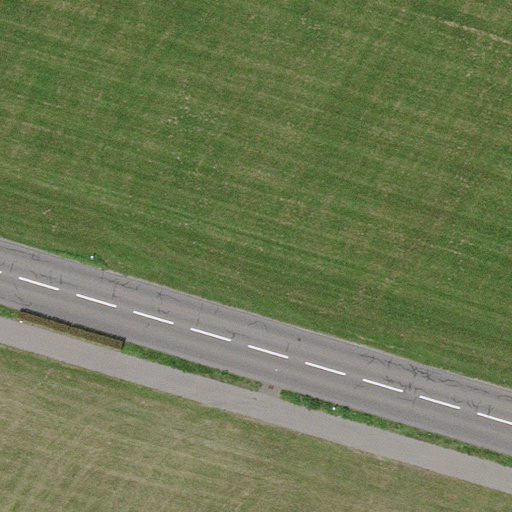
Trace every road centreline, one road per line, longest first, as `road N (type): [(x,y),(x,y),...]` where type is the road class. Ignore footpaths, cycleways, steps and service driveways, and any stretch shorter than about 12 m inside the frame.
road 1 (tertiary): [(0,271),(511,423)]
road 2 (track): [(190,511),(292,358)]
